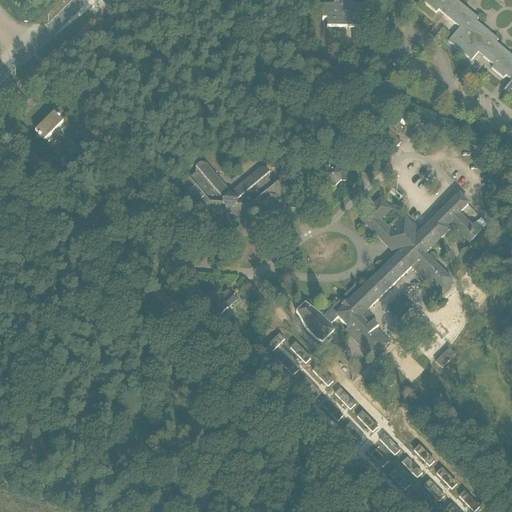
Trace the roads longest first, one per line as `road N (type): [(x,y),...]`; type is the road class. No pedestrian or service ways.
road 1 (residential): [(365,511),(0,124)]
road 2 (track): [(129,260),(30,379)]
road 3 (track): [(258,398),(194,511)]
